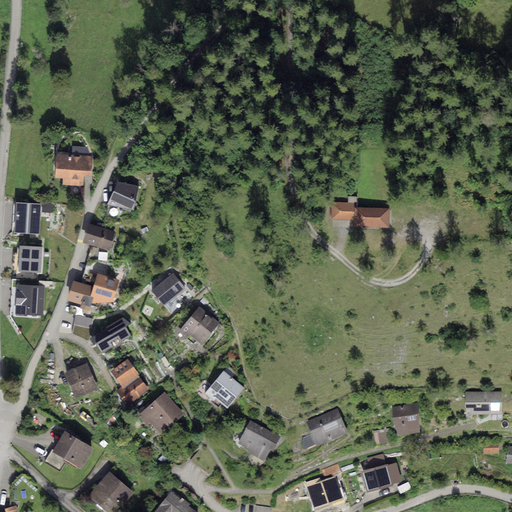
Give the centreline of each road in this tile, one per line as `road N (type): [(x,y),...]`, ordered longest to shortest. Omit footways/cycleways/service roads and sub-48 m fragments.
road 1 (track): [(289,0),(299,100),(287,175),(305,222),(364,277),(387,283),(418,267),(425,228)]
road 2 (residential): [(128,145),(102,181),(3,443)]
road 3 (residential): [(0,192),(16,0)]
road 4 (track): [(240,0),(128,145)]
road 5 (residential): [(511,499),(456,489),(386,511)]
